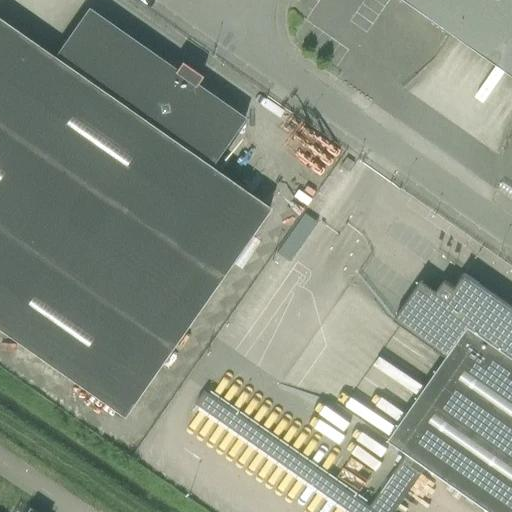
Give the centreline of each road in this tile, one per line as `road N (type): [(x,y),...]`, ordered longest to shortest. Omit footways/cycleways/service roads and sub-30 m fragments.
road 1 (unclassified): [(511,232),(234,37)]
road 2 (unknown): [(224,344),(197,369),(172,434),(258,511)]
road 3 (unknown): [(348,190),(224,344)]
road 4 (unknown): [(511,299),(348,190)]
road 5 (unknown): [(224,344),(340,426)]
